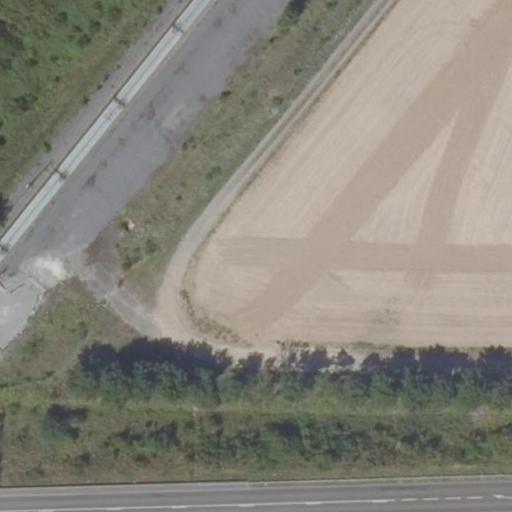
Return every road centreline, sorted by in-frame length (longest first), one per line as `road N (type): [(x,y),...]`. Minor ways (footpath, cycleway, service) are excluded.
road 1 (tertiary): [(511,500),(47,511)]
road 2 (track): [(394,0),(193,247),(180,289),(199,347)]
